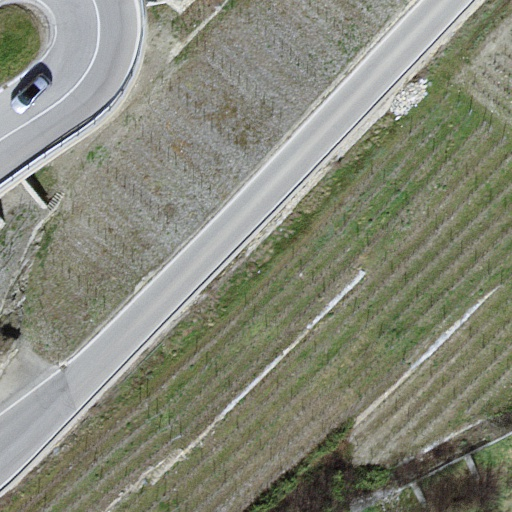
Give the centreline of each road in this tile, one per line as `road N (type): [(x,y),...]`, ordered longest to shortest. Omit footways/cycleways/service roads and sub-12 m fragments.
road 1 (tertiary): [(0,450),(316,143),(445,0)]
road 2 (tertiary): [(93,0),(99,31),(82,80),(0,139)]
